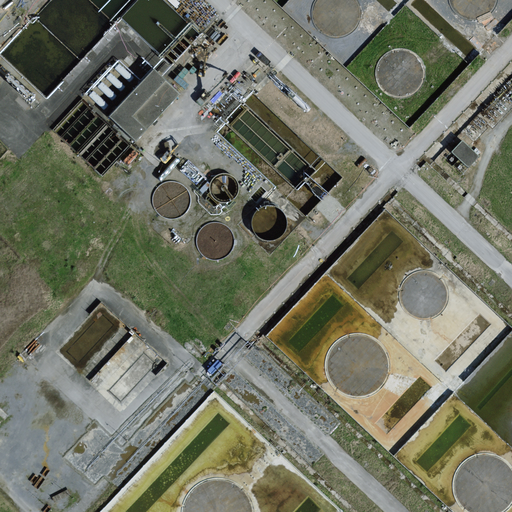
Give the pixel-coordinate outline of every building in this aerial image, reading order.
[(352,37),(358,32),(362,24),(364,16),(363,8),(360,1),(358,0),(320,0),(319,1),(316,8),(315,16),(316,24),(321,31),(327,37),(335,40),(344,40),(352,37)] [(489,16),(495,11),(500,4),(500,0),(452,0),(454,4),(458,11),(464,16),(472,19),(481,19),(489,16)] [(172,51),(169,49),(152,66),(161,75),(192,43),(182,34),(174,43),(177,46),(172,51)] [(416,96),(422,91),(426,83),(428,75),(427,67),(424,60),(418,55),(411,51),(403,50),(396,51),(389,55),(383,60),(380,67),(379,75),(380,83),(385,91),(391,96),(399,99),(408,99),(416,96)] [(152,70),(109,120),(133,143),(179,93),(152,70)] [(251,95),(215,133),(306,217),(342,177),(251,95)] [(462,139),(452,150),(468,165),(478,155),(462,139)] [(230,202),(234,199),(237,195),(239,191),(238,186),(237,182),(234,178),(230,176),(225,175),(221,175),(217,177),(213,180),(211,184),(210,188),(211,193),(213,198),(216,201),(221,203),(226,203),(230,202)] [(176,220),(182,217),(186,213),(189,207),(190,201),(189,195),(185,189),(180,185),(174,183),(168,183),(162,185),(157,189),(153,194),(152,200),(152,206),(155,212),(159,217),(164,220),(170,221),(176,220)] [(253,236),(257,240),(263,242),(270,243),(276,241),(281,236),(285,230),(286,224),(284,217),(281,212),(276,209),(270,207),(264,207),(259,209),(254,213),(250,218),(249,224),(250,230),(253,236)] [(220,259),(225,256),(230,252),(232,246),(233,240),(232,234),(229,228),(224,224),(218,222),(211,222),(205,224),(200,228),(197,233),(195,239),(196,245),(198,251),(202,255),(208,258),(214,259),(220,259)] [(432,320),(439,317),(445,311),(448,304),(449,297),(448,290),(444,283),(438,278),(431,275),(424,275),(417,277),(410,281),(406,287),(403,294),(403,302),(406,309),(410,315),(417,319),(425,321),(432,320)] [(511,327),(456,391),(472,404),(511,358),(511,327)] [(390,357),(385,348),(377,340),(367,336),(357,335),(346,338),(338,344),(331,353),(328,363),(329,373),(332,383),(339,391),(348,396),(358,398),(368,397),(377,393),(385,386),(390,378),(391,368),(390,357)] [(485,457),(475,460),(467,465),(461,473),(459,483),(459,493),(462,502),(468,510),(472,511),(506,511),(511,506),(511,467),(504,461),(495,457),(485,457)] [(255,511),(255,505),(250,495),(242,486),(231,481),(220,480),(208,482),(198,488),(190,496),(186,507),(185,511),(255,511)]
